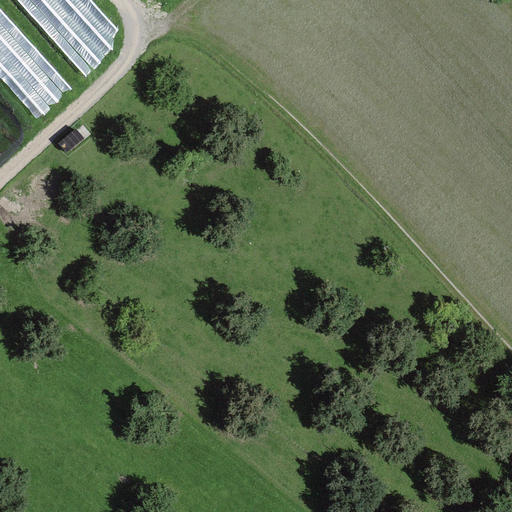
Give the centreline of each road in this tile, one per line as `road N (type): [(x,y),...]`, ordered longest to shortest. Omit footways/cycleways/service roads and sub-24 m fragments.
road 1 (track): [(511,344),(310,129),(218,45),(143,22)]
road 2 (track): [(129,0),(143,22),(129,60),(0,178)]
